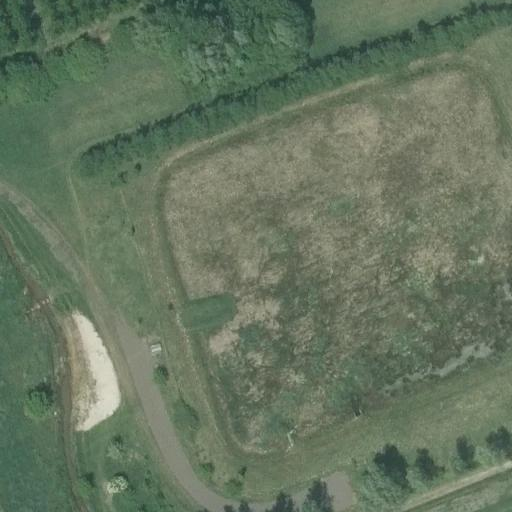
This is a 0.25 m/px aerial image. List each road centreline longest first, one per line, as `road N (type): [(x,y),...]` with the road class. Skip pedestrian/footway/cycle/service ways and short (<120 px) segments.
road 1 (track): [(131,399),(122,357),(82,269),(0,186)]
road 2 (track): [(202,511),(177,494),(131,399)]
road 3 (track): [(511,464),(393,511)]
